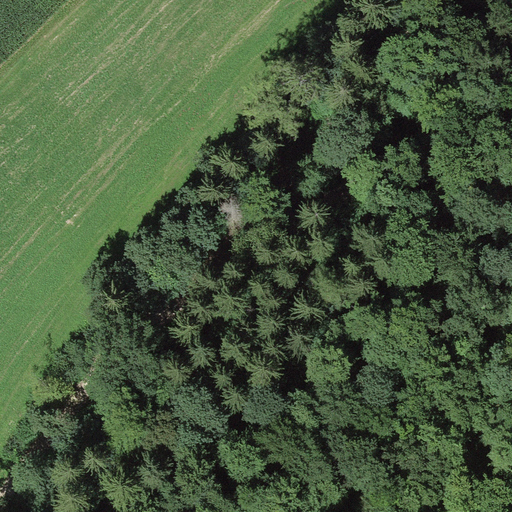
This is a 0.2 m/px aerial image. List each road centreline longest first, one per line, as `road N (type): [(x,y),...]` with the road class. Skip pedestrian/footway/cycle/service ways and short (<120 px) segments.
road 1 (track): [(511,123),(437,136),(372,169),(131,334),(0,499)]
road 2 (track): [(131,334),(328,138),(380,79),(430,0)]
road 3 (track): [(511,403),(481,409),(395,511)]
